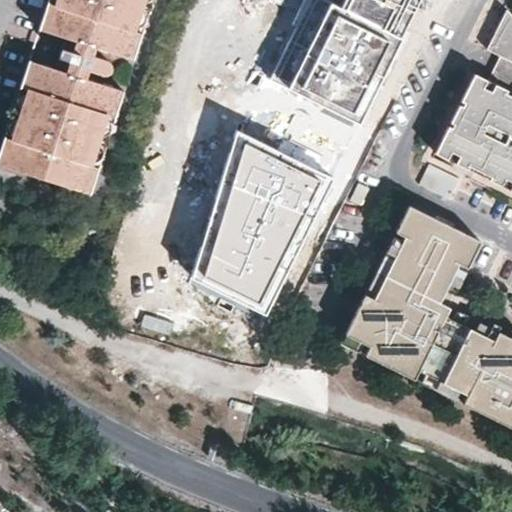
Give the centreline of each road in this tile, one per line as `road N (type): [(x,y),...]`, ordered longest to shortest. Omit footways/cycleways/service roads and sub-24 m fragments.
road 1 (residential): [(511,241),(389,180),(471,0)]
road 2 (primary): [(0,365),(128,443),(292,511)]
road 3 (residential): [(0,218),(61,231),(90,222),(165,0)]
